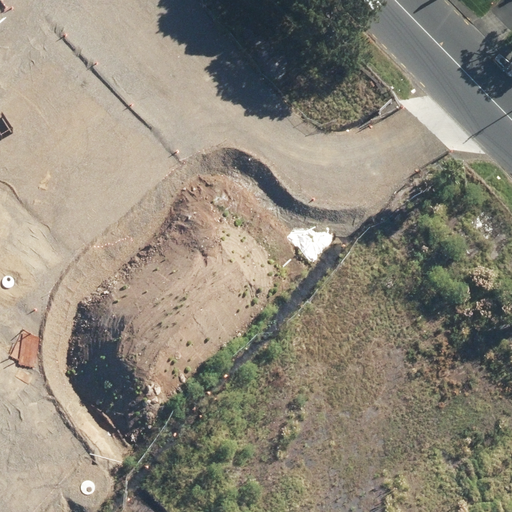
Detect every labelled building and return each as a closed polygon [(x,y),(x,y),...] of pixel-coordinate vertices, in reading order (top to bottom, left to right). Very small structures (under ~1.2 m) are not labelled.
[(182,0),(71,0),(52,24),(119,78),(182,0)] [(348,65),(289,11),(231,74),(290,128),(348,65)] [(109,87),(42,33),(0,84),(0,153),(33,180),(109,87)] [(273,144),(211,92),(91,236),(153,288),(273,144)] [(0,216),(16,198),(0,184),(0,216)] [(140,307),(73,250),(36,292),(103,349),(140,307)]
